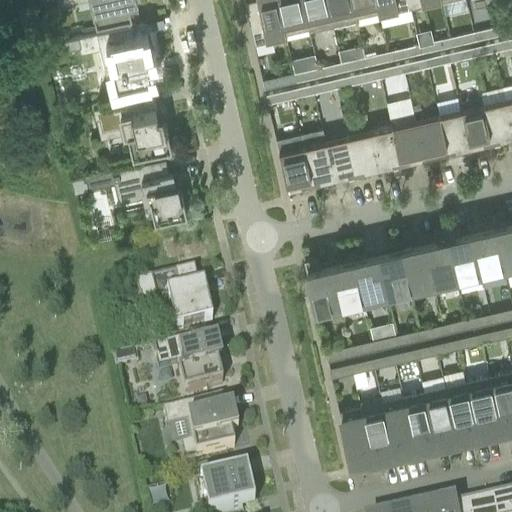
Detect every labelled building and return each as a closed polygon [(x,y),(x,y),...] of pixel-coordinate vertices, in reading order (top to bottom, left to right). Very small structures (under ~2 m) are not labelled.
[(77,0),(77,1),(81,0),(89,0),(89,1),(90,1),(95,23),(130,15),(128,2),(137,0),(136,0),(77,0)] [(285,37),(276,0),(249,0),(244,1),(253,44),(285,37)] [(276,0),(285,37),(286,37),(284,29),(306,24),(308,32),(309,31),(301,0),(276,0)] [(301,0),(309,31),(332,26),(325,0),(301,0)] [(325,0),(332,26),(355,21),(350,0),(325,0)] [(350,0),(355,21),(356,20),(354,13),(376,8),(378,15),(379,15),(375,0),(350,0)] [(375,0),(379,15),(410,8),(407,0),(375,0)] [(407,0),(410,8),(441,1),(440,0),(407,0)] [(130,25),(96,33),(104,68),(109,67),(114,88),(149,80),(146,69),(144,69),(143,64),(151,62),(149,52),(146,53),(142,38),(133,40),(130,25)] [(497,25),(472,31),(474,40),(499,34),(497,25)] [(472,31),(449,36),(451,45),(474,40),(472,31)] [(449,36),(417,44),(420,53),(451,45),(449,36)] [(66,50),(80,47),(78,37),(64,40),(66,50)] [(511,37),(491,42),(493,51),(511,46),(511,37)] [(491,42),(469,47),(471,56),(493,51),(491,42)] [(417,44),(386,51),(388,60),(420,53),(417,44)] [(469,47),(446,52),(448,61),(471,56),(469,47)] [(386,51),(363,56),(365,65),(388,60),(386,51)] [(446,52),(424,57),(426,66),(448,61),(446,52)] [(363,56),(340,62),(342,71),(365,65),(363,56)] [(424,57),(401,63),(403,72),(426,66),(424,57)] [(340,62),(316,67),(318,76),(342,71),(340,62)] [(401,63),(377,68),(379,77),(403,72),(401,63)] [(316,67),(293,72),(295,81),(318,76),(316,67)] [(377,68),(355,73),(357,82),(379,77),(377,68)] [(295,81),(293,72),(262,80),(264,89),(295,81)] [(355,73),(333,79),(335,87),(357,82),(355,73)] [(333,79),(311,84),(313,93),(335,87),(333,79)] [(311,84),(289,89),(291,98),(313,93),(311,84)] [(511,84),(501,86),(504,98),(511,131),(511,84)] [(291,98),(289,89),(265,94),(267,103),(291,98)] [(388,99),(391,114),(414,110),(411,95),(388,99)] [(480,96),(458,101),(460,108),(468,143),(477,141),(477,143),(490,140),(482,103),(480,96)] [(126,134),(131,155),(170,145),(165,123),(160,124),(158,115),(156,116),(154,108),(144,110),(141,97),(92,109),(95,119),(98,118),(100,131),(121,126),(124,134),(126,134)] [(511,131),(504,98),(482,103),(490,140),(503,137),(503,135),(511,132),(511,131)] [(460,108),(437,113),(446,150),(459,148),(458,145),(468,143),(460,108)] [(412,111),(389,117),(399,161),(413,158),(412,155),(422,153),(412,111)] [(413,111),(412,111),(422,153),(431,151),(432,154),(446,150),(437,113),(415,118),(413,111)] [(390,124),(368,129),(377,164),(385,162),(386,164),(399,161),(389,117),(388,117),(390,124)] [(321,128),(299,133),(310,182),(323,179),(322,176),(332,174),(324,139),(321,128)] [(368,129),(346,134),(355,171),(367,169),(367,166),(377,164),(368,129)] [(299,133),(275,139),(286,185),(296,182),(296,185),(310,182),(299,133)] [(346,134),(324,139),(332,174),(341,172),(341,175),(355,171),(346,134)] [(112,173),(111,173),(113,179),(115,179),(118,191),(121,201),(144,196),(144,199),(151,197),(154,214),(152,215),(153,219),(185,212),(180,189),(178,190),(176,180),(172,181),(171,176),(172,176),(171,172),(168,173),(152,176),(149,164),(114,172),(114,173),(112,173)] [(110,169),(82,176),(86,190),(113,183),(110,169)] [(86,190),(82,176),(70,179),(74,192),(86,190)] [(503,212),(491,215),(494,227),(504,274),(511,272),(511,222),(505,224),(503,212)] [(456,223),(444,226),(458,285),(481,279),(470,232),(458,235),(456,223)] [(435,240),(423,243),(434,290),(458,285),(444,226),(432,229),(435,240)] [(494,227),(470,232),(481,279),(504,274),(494,227)] [(423,243),(400,248),(411,295),(434,290),(423,243)] [(400,248),(377,254),(388,301),(411,295),(400,248)] [(377,254),(353,259),(364,306),(388,301),(377,254)] [(315,256),(303,258),(316,317),(341,312),(330,265),(318,267),(315,256)] [(353,259),(330,265),(341,312),(364,306),(353,259)] [(174,331),(211,323),(202,286),(196,287),(193,271),(135,285),(140,307),(167,301),(174,331)] [(511,317),(511,306),(496,311),(498,320),(511,317)] [(481,314),(465,318),(468,328),(484,324),(481,314)] [(468,328),(465,318),(449,322),(451,331),(468,328)] [(435,325),(419,329),(421,338),(437,335),(435,325)] [(421,338),(419,329),(402,332),(405,342),(421,338)] [(495,329),(479,332),(481,342),(497,338),(495,329)] [(481,342),(479,332),(462,336),(465,346),(481,342)] [(177,373),(178,377),(182,395),(221,386),(217,366),(221,365),(219,358),(216,343),(204,346),(202,335),(153,346),(156,358),(155,358),(157,369),(175,365),(179,364),(181,372),(177,373)] [(388,336),(372,339),(374,349),(390,345),(388,336)] [(374,349),(372,339),(356,343),(358,353),(374,349)] [(448,339),(434,343),(436,352),(450,349),(448,339)] [(436,352),(434,343),(420,346),(422,356),(436,352)] [(343,356),(341,347),(324,350),(326,360),(343,356)] [(406,349),(392,352),(394,362),(408,359),(406,349)] [(111,356),(114,368),(134,363),(132,352),(111,356)] [(394,362),(392,352),(378,356),(380,365),(394,362)] [(364,359),(350,362),(352,372),(366,369),(364,359)] [(352,372),(350,362),(336,365),(338,375),(352,372)] [(511,371),(511,370),(488,375),(499,422),(511,419),(511,371)] [(488,375),(465,381),(476,428),(499,422),(488,375)] [(465,381),(444,385),(455,433),(476,428),(465,381)] [(444,385),(423,390),(434,438),(455,433),(444,385)] [(423,390),(402,395),(413,442),(434,438),(423,390)] [(381,400),(380,400),(380,402),(382,408),(383,408),(392,447),(413,442),(402,395),(381,400)] [(221,396),(162,410),(166,428),(186,423),(191,442),(180,445),(183,457),(182,457),(183,461),(233,449),(232,446),(230,439),(230,435),(236,433),(231,409),(224,411),(221,396)] [(379,397),(360,402),(361,405),(363,413),(362,413),(371,452),(392,447),(383,408),(382,408),(380,402),(380,400),(379,397)] [(360,405),(338,410),(349,457),(371,452),(362,413),(363,413),(361,405),(360,405)] [(245,471),(233,474),(198,482),(205,511),(227,511),(253,506),(245,471)] [(511,511),(511,495),(489,501),(492,511),(511,511)] [(451,511),(492,511),(489,501),(450,510),(451,511)]
